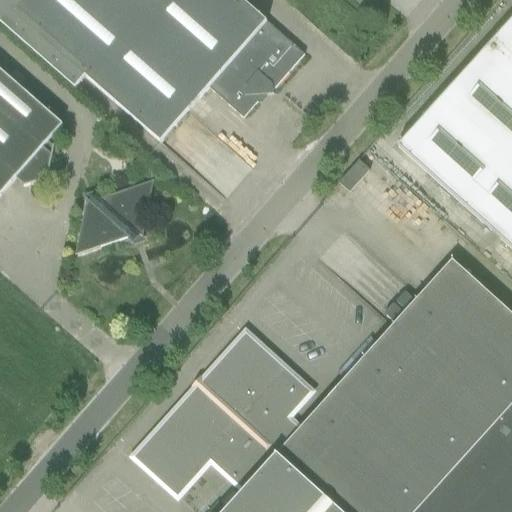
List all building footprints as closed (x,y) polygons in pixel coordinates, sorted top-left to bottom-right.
[(0,0),(0,25),(74,91),(85,79),(160,145),(208,90),(243,120),(263,97),(273,96),(273,92),(304,57),(239,0),(0,0)] [(511,21),(397,148),(511,252),(511,21)] [(62,127),(47,113),(0,72),(0,197),(16,180),(24,187),(22,187),(23,188),(47,180),(52,155),(51,155),(51,156),(42,149),(62,127)] [(349,195),(369,172),(358,163),(338,185),(349,195)] [(95,196),(89,203),(86,201),(75,257),(128,239),(133,244),(140,237),(142,239),(153,183),(100,201),(95,196)] [(243,493),(225,511),(511,511),(511,316),(509,314),(466,276),(452,262),(294,437),(287,432),(292,426),(287,421),(311,394),(245,335),(133,459),(177,499),(210,463),(243,493)]
